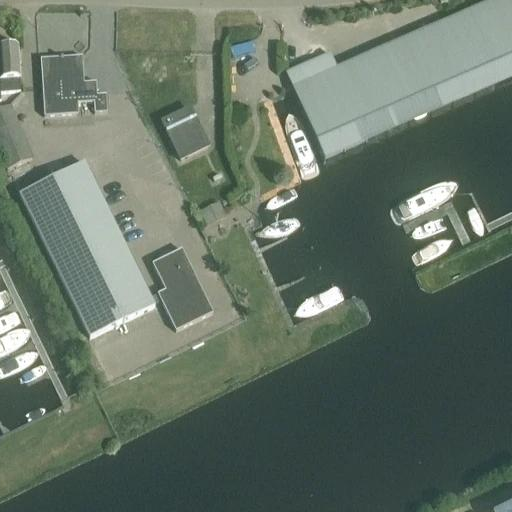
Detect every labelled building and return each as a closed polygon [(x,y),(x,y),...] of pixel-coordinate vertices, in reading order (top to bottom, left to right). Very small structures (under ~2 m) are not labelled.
[(291,94),(324,164),(511,81),(511,0),(500,0),(337,71),(330,56),(285,76),(291,94)] [(0,103),(1,103),(0,96),(20,95),(17,49),(0,49),(0,103)] [(40,62),(44,120),(78,118),(77,106),(93,105),(94,116),(107,116),(106,98),(97,98),(96,85),(84,86),(82,59),(40,62)] [(0,112),(0,155),(7,172),(32,162),(10,108),(0,112)] [(180,164),(208,150),(189,112),(162,125),(180,164)] [(20,195),(91,340),(155,309),(84,164),(20,195)] [(165,293),(157,297),(175,335),(213,316),(182,253),(152,267),(165,293)]
